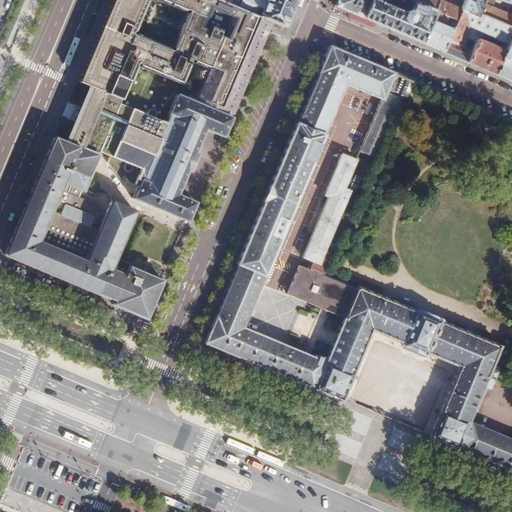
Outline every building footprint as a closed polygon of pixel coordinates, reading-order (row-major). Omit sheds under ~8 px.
[(113,0),(81,76),(94,81),(89,94),(85,103),(76,125),(63,120),(46,159),(88,178),(99,150),(141,167),(135,183),(139,185),(134,198),(187,220),(195,202),(176,194),(187,168),(189,169),(192,161),(195,154),(193,153),(204,127),(223,136),(260,50),(269,28),(272,22),(238,8),(220,0),(113,0)] [(285,27),(293,8),(294,5),(283,0),(265,0),(265,1),(263,0),(241,0),(238,8),(272,22),(285,27)] [(337,0),(335,6),(422,43),(435,12),(435,11),(415,3),(411,11),(409,11),(408,11),(406,11),(406,13),(379,2),(379,0),(408,0),(415,3),(415,0),(337,0)] [(415,0),(415,3),(435,11),(440,0),(415,0)] [(440,0),(435,11),(435,12),(447,17),(457,21),(462,10),(447,4),(449,0),(440,0)] [(479,14),(484,0),(475,0),(474,3),(466,0),(463,5),(462,10),(478,16),(479,14)] [(501,0),(511,4),(511,0),(484,0),(479,14),(511,27),(511,16),(490,7),(492,0),(501,0)] [(471,27),(509,43),(511,35),(511,27),(479,14),(478,16),(462,10),(457,21),(453,30),(443,52),(461,59),(466,48),(463,46),(471,27)] [(422,43),(443,52),(453,30),(443,26),(447,17),(435,12),(422,43)] [(468,62),(496,74),(505,51),(477,39),(473,50),(468,62)] [(511,81),(511,45),(508,44),(505,51),(496,74),(511,81)] [(402,94),(409,79),(331,46),(298,123),(296,122),(237,263),(238,264),(205,343),(341,400),(372,328),(404,341),(403,344),(416,350),(427,355),(428,352),(461,365),(430,437),(511,471),(511,440),(467,422),(482,387),(490,390),(498,371),(490,367),(499,347),(440,323),(441,321),(431,316),(417,311),(416,312),(358,287),(356,290),(324,276),(333,256),(335,251),(338,246),(329,242),(351,191),(343,187),(356,158),(342,152),(326,189),(329,191),(327,194),(330,196),(302,261),(313,266),(309,273),(298,269),(286,298),(343,322),(326,362),(322,361),(323,358),(318,355),(316,358),(253,331),(255,328),(245,323),(347,83),(380,98),(382,99),(385,91),(387,88),(402,94)] [(461,59),(468,62),(473,50),(466,48),(461,59)] [(397,96),(385,91),(382,99),(393,103),(397,96)] [(382,99),(380,98),(358,150),(374,156),(395,104),(393,103),(382,99)] [(79,173),(46,159),(31,192),(2,252),(98,293),(98,294),(114,301),(113,305),(146,318),(160,280),(142,273),(128,268),(129,265),(114,259),(135,211),(111,201),(99,231),(52,211),(64,183),(83,191),(88,178),(79,173)]
